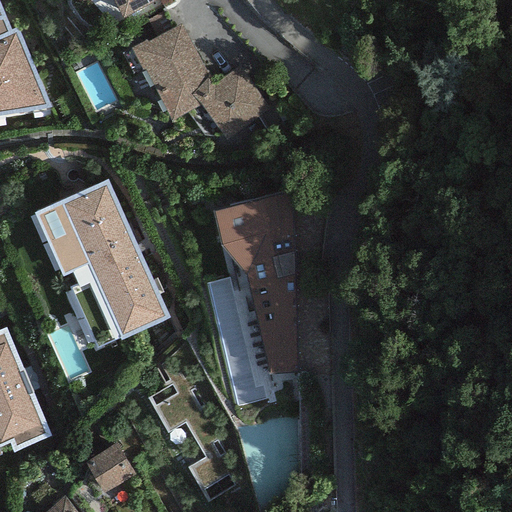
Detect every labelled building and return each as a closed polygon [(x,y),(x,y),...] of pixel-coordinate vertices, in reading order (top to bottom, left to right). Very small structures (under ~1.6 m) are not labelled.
[(106,0),(118,25),(171,0),(106,0)] [(10,32),(0,6),(0,113),(47,106),(15,29),(10,32)] [(215,86),(180,27),(136,50),(173,117),(201,101),(226,136),(265,108),(238,70),(215,86)] [(110,170),(38,204),(102,342),(174,309),(110,170)] [(280,195),(203,204),(209,222),(239,252),(260,363),(291,353),(280,195)] [(5,322),(0,324),(0,446),(52,421),(5,322)] [(188,370),(145,401),(166,429),(181,419),(202,447),(184,460),(206,491),(251,458),(188,370)] [(110,442),(89,456),(107,484),(129,470),(110,442)] [(79,511),(68,499),(53,511),(79,511)]
